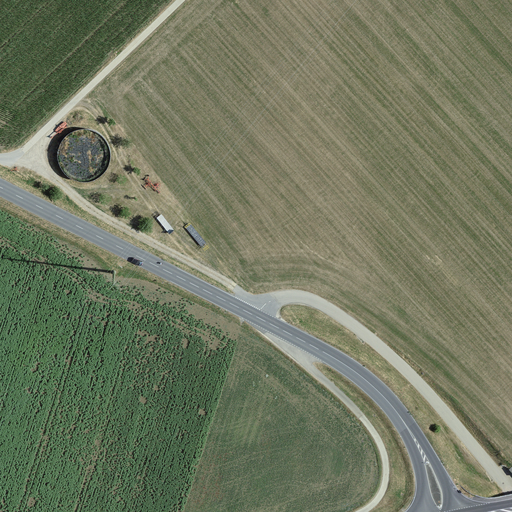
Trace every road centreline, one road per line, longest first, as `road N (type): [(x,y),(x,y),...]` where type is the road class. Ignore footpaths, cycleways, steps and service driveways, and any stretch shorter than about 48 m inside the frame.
road 1 (tertiary): [(0,185),(355,372),(420,447),(441,511)]
road 2 (track): [(511,491),(447,415),(330,306),(289,293),(245,311)]
road 3 (track): [(257,301),(106,218),(64,189),(28,146)]
road 4 (track): [(361,511),(384,485),(382,449),(354,407),(297,356),(295,337)]
